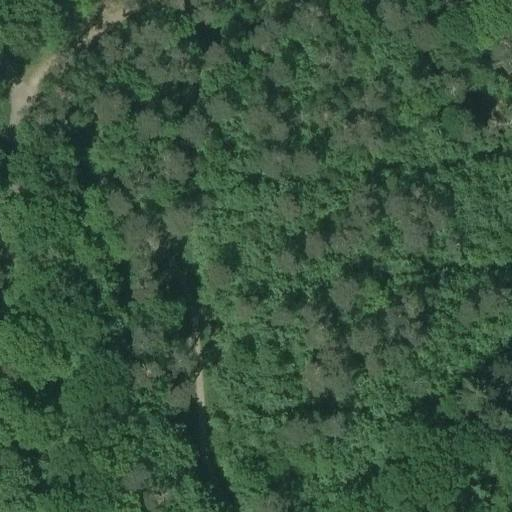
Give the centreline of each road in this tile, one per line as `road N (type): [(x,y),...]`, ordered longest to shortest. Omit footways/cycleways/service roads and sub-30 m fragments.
road 1 (track): [(20,84),(158,240),(181,280),(193,321),(199,437),(230,511)]
road 2 (track): [(0,311),(15,235),(12,123),(20,84)]
road 3 (track): [(20,84),(148,0)]
